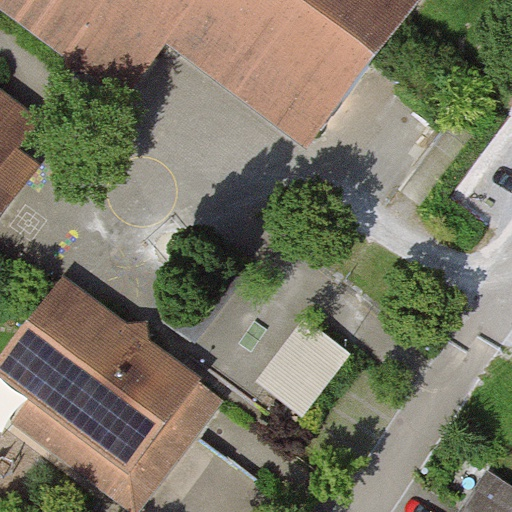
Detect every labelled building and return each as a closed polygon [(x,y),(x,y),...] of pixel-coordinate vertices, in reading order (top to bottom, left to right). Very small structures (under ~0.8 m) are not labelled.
[(427,0),(0,0),(0,4),(131,103),(173,47),(314,152),(427,0)] [(44,119),(0,86),(0,219),(44,163),(23,146),(44,119)] [(155,511),(231,410),(72,292),(2,386),(38,413),(19,438),(119,511),(155,511)] [(310,317),(260,384),(307,418),(356,352),(310,317)] [(511,511),(511,495),(494,484),(476,511),(511,511)]
